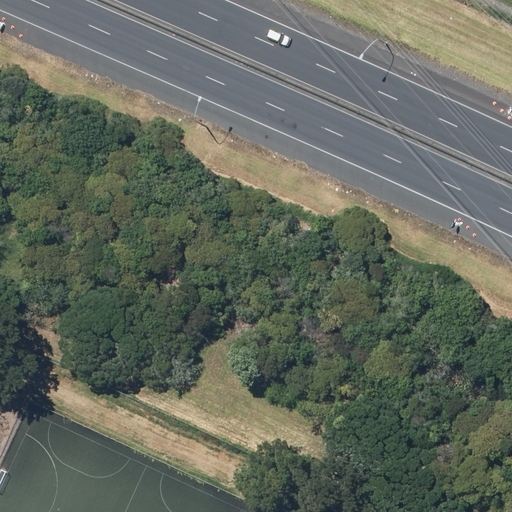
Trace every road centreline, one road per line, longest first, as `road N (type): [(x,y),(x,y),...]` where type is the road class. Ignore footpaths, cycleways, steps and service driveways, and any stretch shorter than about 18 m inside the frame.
road 1 (primary): [(511,214),(30,0)]
road 2 (primary): [(169,0),(511,153)]
